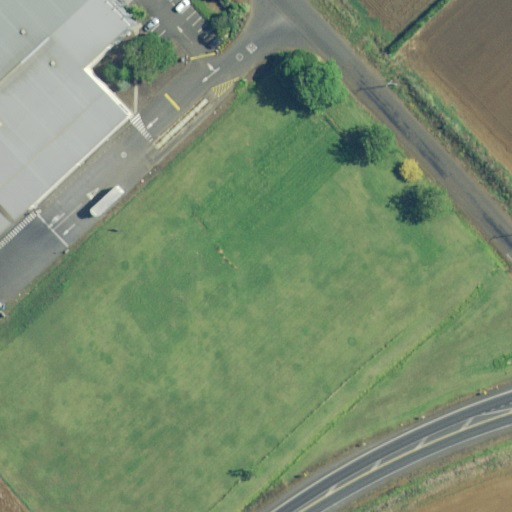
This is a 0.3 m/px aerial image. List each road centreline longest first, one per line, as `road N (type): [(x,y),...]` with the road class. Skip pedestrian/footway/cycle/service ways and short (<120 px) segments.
road 1 (unclassified): [(287,0),(511,242)]
road 2 (secondary): [(511,408),(384,458),(294,511)]
